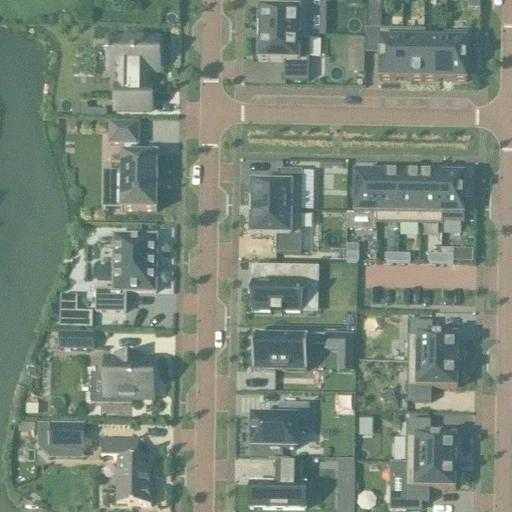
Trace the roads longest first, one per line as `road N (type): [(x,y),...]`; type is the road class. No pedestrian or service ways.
road 1 (residential): [(209,113),(202,511)]
road 2 (residential): [(209,113),(509,115)]
road 3 (residential): [(509,115),(504,394)]
